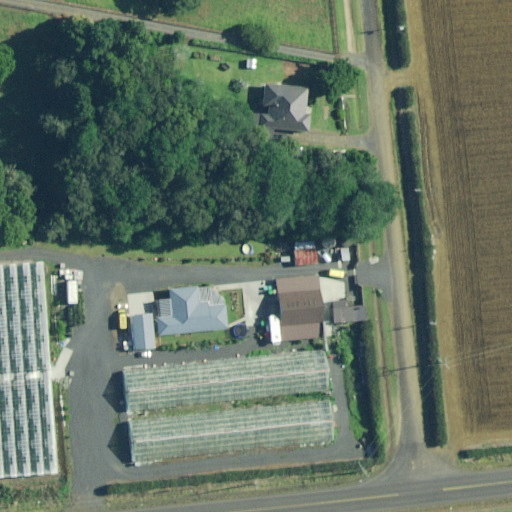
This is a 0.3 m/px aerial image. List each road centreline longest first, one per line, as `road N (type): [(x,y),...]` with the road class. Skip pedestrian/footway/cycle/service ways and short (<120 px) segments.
road 1 (residential): [(367,0),(414,495)]
road 2 (tertiary): [(414,495),(251,511)]
